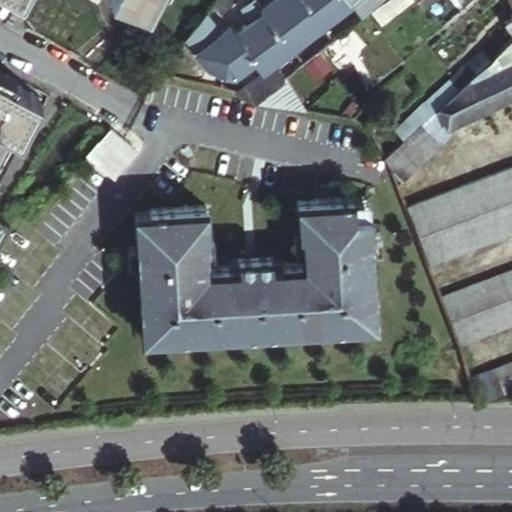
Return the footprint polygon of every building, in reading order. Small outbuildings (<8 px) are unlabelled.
[(125,0),(147,12),(153,0),(125,0)] [(343,35),(329,46),(340,64),(355,52),(343,35)] [(488,66),(505,50),(496,40),(458,73),(450,81),(459,91),(488,66)] [(511,63),(511,43),(505,50),(488,66),(492,73),(511,63)] [(277,62),(236,92),(258,98),(287,77),(288,76),(277,62)] [(511,98),(511,63),(492,73),(505,102),(511,98)] [(449,129),(505,102),(492,73),(488,66),(459,91),(435,111),(449,129)] [(0,129),(1,128),(15,135),(36,98),(0,77),(0,129)] [(287,77),(258,98),(312,110),(287,77)] [(450,81),(424,104),(432,113),(435,111),(459,91),(450,81)] [(368,107),(358,120),(367,127),(381,110),(374,99),(368,107)] [(359,102),(349,116),(358,120),(368,107),(359,102)] [(432,113),(424,104),(424,103),(414,112),(422,123),(432,113)] [(435,111),(432,113),(422,123),(415,128),(396,145),(383,156),(393,175),(408,161),(415,169),(453,137),(454,136),(449,129),(435,111)] [(97,139),(114,154),(125,140),(109,126),(97,139)] [(97,139),(86,152),(112,175),(135,149),(125,140),(114,154),(97,139)] [(408,161),(393,175),(400,182),(415,169),(408,161)] [(511,170),(494,177),(406,207),(425,255),(511,223),(511,170)] [(134,209),(141,333),(377,320),(370,195),(297,199),(299,230),(303,230),(304,260),(272,262),(271,254),(255,255),(250,255),(245,255),(238,256),(238,264),(206,265),(204,235),(208,235),(206,204),(134,209)] [(511,263),(438,289),(455,336),(511,315),(511,263)] [(511,351),(466,368),(475,400),(476,402),(511,389),(511,351)]
